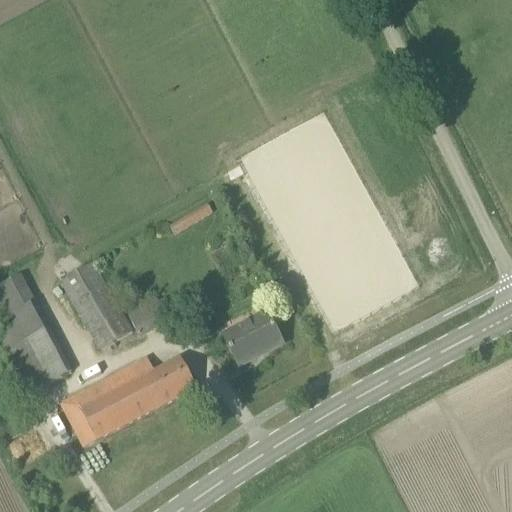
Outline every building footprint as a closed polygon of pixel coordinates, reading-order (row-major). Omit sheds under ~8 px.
[(175,238),(213,216),(208,207),(170,229),(175,238)] [(93,266),(61,285),(101,352),(132,334),(93,266)] [(23,277),(0,288),(0,332),(32,396),(72,377),(23,277)] [(141,310),(129,316),(140,337),(168,322),(155,297),(150,300),(148,297),(137,302),(141,310)] [(223,339),(239,370),(283,347),(266,316),(223,339)] [(61,408),(84,451),(196,392),(180,360),(154,373),(148,362),(61,408)]
